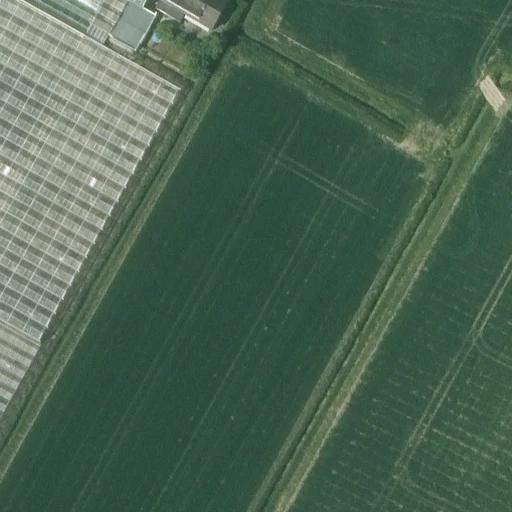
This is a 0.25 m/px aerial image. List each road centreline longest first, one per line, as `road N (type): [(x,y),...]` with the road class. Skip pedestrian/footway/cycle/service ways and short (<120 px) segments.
road 1 (track): [(511,0),(469,27),(428,114),(390,169),(342,183),(160,511)]
road 2 (track): [(360,511),(511,242)]
